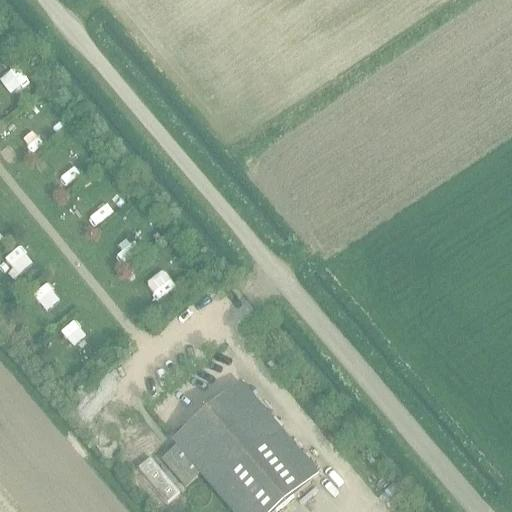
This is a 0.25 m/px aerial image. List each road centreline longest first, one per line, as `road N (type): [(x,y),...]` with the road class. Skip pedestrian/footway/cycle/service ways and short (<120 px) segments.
road 1 (unclassified): [(480,511),(42,0)]
road 2 (track): [(0,170),(135,337),(155,349),(217,320)]
